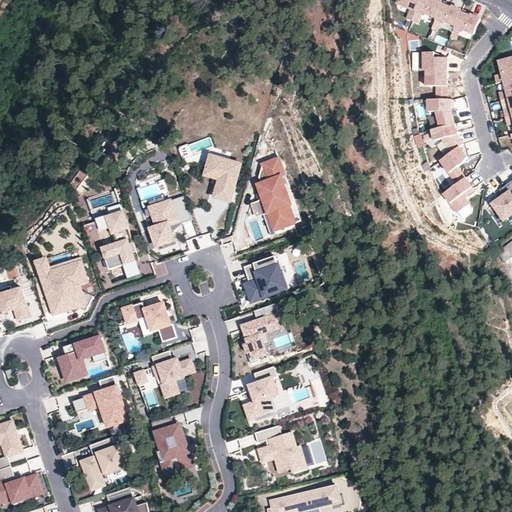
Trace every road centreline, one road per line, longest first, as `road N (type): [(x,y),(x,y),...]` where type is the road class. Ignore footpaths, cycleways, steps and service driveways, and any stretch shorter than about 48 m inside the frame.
road 1 (residential): [(211,301),(226,370),(215,426),(230,491),(216,511)]
road 2 (residential): [(511,11),(471,66),(494,163)]
road 3 (residential): [(69,511),(30,397)]
road 4 (residential): [(211,301),(185,294),(187,268),(203,262),(218,270),(218,296)]
